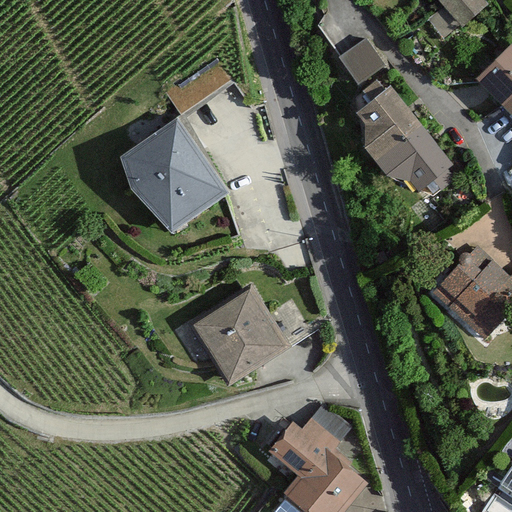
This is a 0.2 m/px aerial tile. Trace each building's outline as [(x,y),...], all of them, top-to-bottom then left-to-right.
[(442,0),(449,7),(433,21),(447,38),(492,0),(491,0),(442,0)] [(366,41),(343,57),(360,81),(383,65),(366,41)] [(511,47),(481,81),(511,109),(511,47)] [(221,62),(169,92),(181,112),(233,82),(221,62)] [(386,96),(377,87),(367,94),(371,101),(358,112),(365,121),(367,145),(388,173),(420,187),(430,177),(442,187),(451,179),(443,167),(449,163),(392,91),(386,96)] [(273,175),(258,159),(231,183),(246,199),(273,175)] [(214,220),(187,194),(157,225),(184,251),(214,220)] [(511,276),(510,278),(478,253),(459,274),(453,270),(434,293),(488,342),(511,312),(511,276)] [(249,289),(192,325),(227,381),(284,344),(249,289)] [(290,424),(271,449),(300,471),(284,493),(308,511),(340,511),(363,483),(339,465),(344,459),(328,446),(336,437),(310,417),(299,431),(290,424)]
